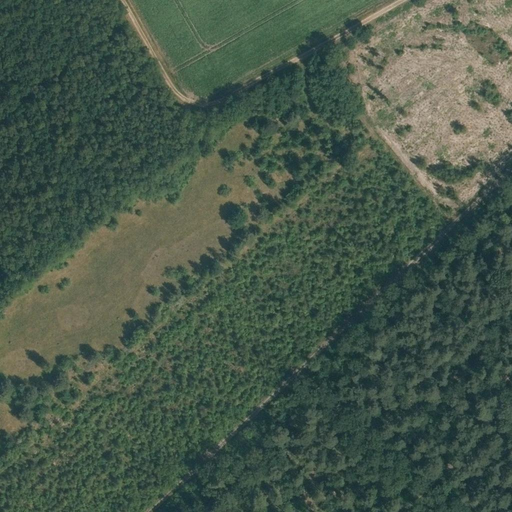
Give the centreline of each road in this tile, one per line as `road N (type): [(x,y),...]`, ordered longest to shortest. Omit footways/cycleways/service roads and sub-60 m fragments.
road 1 (track): [(145,511),(511,164)]
road 2 (track): [(400,0),(206,106),(168,87),(118,0)]
road 3 (track): [(298,366),(441,511)]
